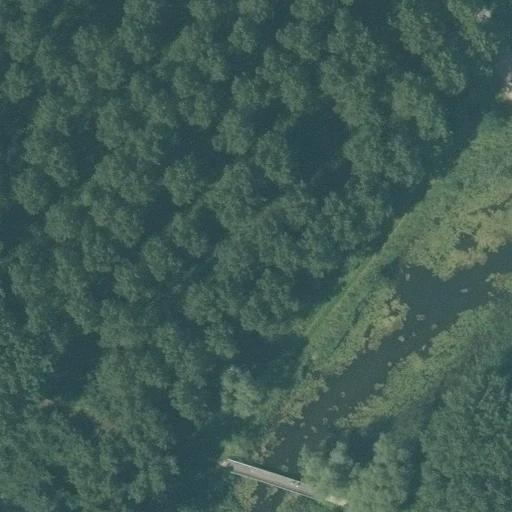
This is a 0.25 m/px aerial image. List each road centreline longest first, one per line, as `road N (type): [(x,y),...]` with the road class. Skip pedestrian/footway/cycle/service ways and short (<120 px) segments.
road 1 (track): [(0,392),(213,460)]
road 2 (track): [(348,503),(213,460)]
